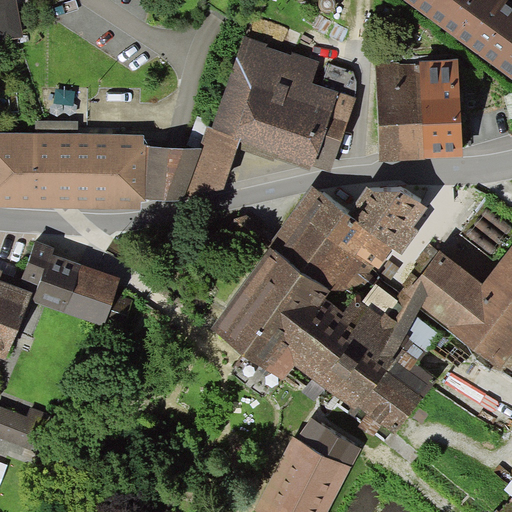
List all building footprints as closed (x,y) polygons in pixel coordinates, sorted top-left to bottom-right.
[(16,0),(0,0),(0,41),(23,37),(16,0)] [(511,2),(509,0),(403,0),(511,76),(511,2)] [(201,148),(184,201),(223,192),(237,149),(274,161),(275,159),(310,171),(312,166),(330,172),(357,98),(312,83),(320,61),(292,51),(291,54),(267,46),(268,43),(244,35),(212,126),(207,124),(199,148),(201,148)] [(400,63),(376,64),(380,162),(426,160),(426,158),(463,156),(459,59),(420,60),(420,63),(400,64),(400,63)] [(36,120),(35,133),(78,134),(78,121),(36,120)] [(144,135),(78,134),(35,133),(0,132),(0,207),(140,210),(140,201),(146,202),(146,199),(147,145),(144,145),(144,135)] [(201,148),(199,148),(150,146),(150,145),(147,145),(146,199),(184,201),(201,148)] [(268,245),(270,248),(302,271),(330,292),(342,291),(360,284),(365,287),(393,249),(371,232),(358,224),(359,222),(349,215),(311,186),(268,245)] [(428,209),(399,191),(373,191),(366,187),(349,215),(359,222),(358,224),(371,232),(393,249),(402,255),(419,231),(413,227),(428,209)] [(511,244),(511,213),(488,195),(459,233),(499,262),(511,244)] [(65,313),(82,264),(53,254),(55,248),(35,241),(22,279),(38,285),(33,298),(35,299),(34,302),(65,313)] [(481,283),(440,250),(439,251),(430,243),(416,261),(418,263),(403,284),(404,286),(397,295),(403,308),(415,317),(416,316),(421,309),(499,371),(511,352),(511,244),(499,262),(481,283)] [(417,364),(426,352),(440,333),(416,316),(415,317),(403,308),(395,320),(388,315),(384,312),(381,316),(362,303),(354,297),(344,311),(326,297),(330,292),(302,271),(270,248),(211,328),(283,380),(294,365),(355,410),(358,406),(395,433),(436,377),(417,364)] [(399,268),(388,260),(379,273),(390,280),(399,268)] [(115,295),(121,278),(82,264),(65,313),(104,327),(108,318),(125,324),(133,301),(115,295)] [(0,357),(7,360),(34,292),(0,279),(0,277),(3,271),(0,269),(0,357)] [(375,284),(362,303),(381,316),(384,312),(388,315),(398,301),(375,284)] [(0,405),(0,437),(35,450),(48,413),(31,407),(28,416),(0,405)] [(259,511),(327,511),(351,467),(362,449),(311,418),(297,439),(293,437),(255,510),(259,511)] [(139,470),(127,463),(121,476),(133,482),(139,470)] [(511,511),(511,499),(502,511),(500,511),(497,509),(494,511),(511,511)]
